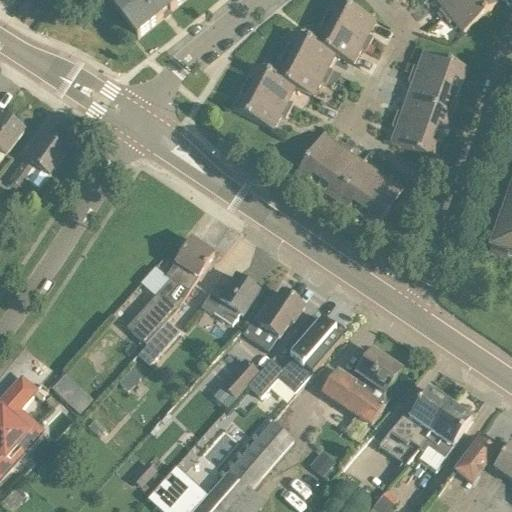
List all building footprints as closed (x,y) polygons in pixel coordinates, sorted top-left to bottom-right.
[(188,0),(115,0),(108,6),(138,42),(188,0)] [(444,20),(468,0),(434,0),(442,10),(438,13),(444,20)] [(494,0),(468,0),(444,20),(449,26),(453,23),(463,35),(499,6),(494,0)] [(335,2),(324,24),(369,48),(373,40),(369,38),(376,24),(335,2)] [(324,24),(313,44),(312,45),(336,57),(336,58),(353,67),(361,53),(366,55),(369,48),(324,24)] [(329,71),(336,58),(336,57),(312,45),(313,44),(295,35),(284,57),(329,81),(333,73),(329,71)] [(413,69),(410,77),(459,94),(468,71),(424,56),(418,71),(413,69)] [(326,88),(329,81),(284,57),(273,78),(296,91),(314,100),(321,86),(326,88)] [(273,78),(255,68),(244,90),(290,114),(293,107),(289,104),(296,91),(273,78)] [(413,86),(407,101),(451,117),(459,94),(410,77),(408,85),(413,86)] [(286,122),(290,114),(244,90),(232,112),(274,133),(281,119),(286,122)] [(397,114),(394,122),(443,140),(451,117),(407,101),(402,116),(397,114)] [(0,166),(6,159),(24,134),(2,118),(0,120),(0,166)] [(443,140),(394,122),(392,130),(396,132),(391,147),(435,163),(443,140)] [(317,191),(346,148),(339,143),(336,148),(323,139),(297,177),(317,191)] [(36,148),(10,184),(21,192),(27,183),(40,192),(49,180),(67,155),(47,141),(40,151),(36,148)] [(346,148),(317,191),(337,205),(363,166),(350,157),(353,153),(346,148)] [(363,166),(337,205),(357,218),(386,175),(379,170),(376,175),(363,166)] [(386,175),(357,218),(377,231),(403,193),(390,184),(393,180),(386,175)] [(511,195),(491,255),(511,262),(511,195)] [(127,331),(147,349),(167,325),(180,311),(179,310),(214,258),(191,242),(166,280),(174,285),(167,293),(165,290),(142,315),(127,331)] [(259,294),(237,280),(233,285),(223,279),(206,306),(216,312),(214,316),(233,329),(240,317),(243,319),(259,294)] [(266,306),(254,324),(243,339),(268,356),(278,341),(279,342),(291,325),(293,326),(304,311),(282,296),(272,311),(266,306)] [(295,397),(312,377),(343,343),(335,336),(336,334),(322,322),(290,358),(294,361),(283,374),(272,363),(259,377),(248,390),(261,402),(281,380),(297,394),(294,397),(295,397)] [(138,358),(151,368),(180,337),(167,325),(147,349),(138,358)] [(401,374),(373,355),(357,377),(360,379),(355,385),(337,373),(322,396),(372,429),(392,400),(386,396),(401,374)] [(245,365),(222,390),(236,402),(248,390),(259,377),(245,365)] [(81,417),(95,402),(66,376),(52,392),(81,417)] [(0,481),(42,434),(20,414),(37,394),(22,381),(0,405),(0,411),(2,413),(0,414),(0,481)] [(429,393),(409,423),(406,420),(392,438),(407,450),(410,446),(415,450),(420,454),(451,408),(429,393)] [(473,423),(451,408),(420,454),(425,457),(419,465),(436,477),(453,452),(473,423)] [(196,511),(235,511),(294,445),(272,426),(196,511)] [(511,449),(510,448),(503,457),(480,442),(454,477),(471,488),(485,468),(511,484),(511,449)] [(378,511),(388,511),(398,502),(389,494),(375,509),(378,511)]
